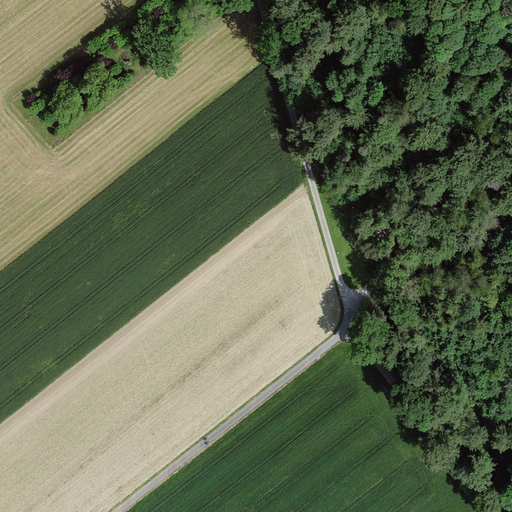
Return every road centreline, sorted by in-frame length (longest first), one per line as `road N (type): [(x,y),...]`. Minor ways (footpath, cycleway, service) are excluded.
road 1 (track): [(117,511),(349,328),(350,303)]
road 2 (track): [(350,303),(260,0)]
road 3 (track): [(490,511),(349,328)]
road 4 (track): [(350,303),(387,275),(511,215)]
